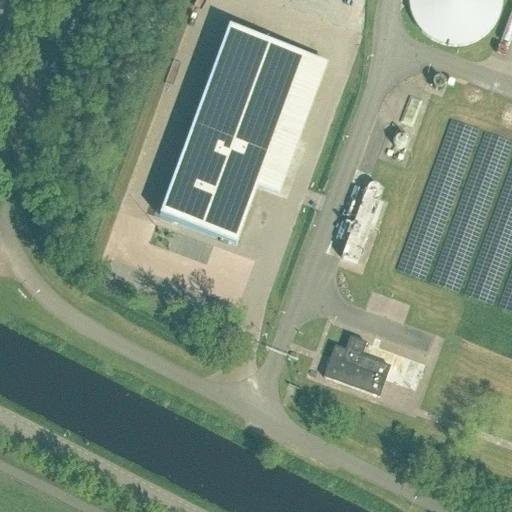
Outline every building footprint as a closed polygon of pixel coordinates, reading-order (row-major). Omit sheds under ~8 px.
[(407,0),(407,4),(408,8),(409,12),(410,16),(411,20),(413,23),(416,27),(418,30),(421,33),(424,36),(427,38),(430,40),(434,42),(438,44),(442,45),(446,46),(450,46),(454,47),(458,46),(462,46),(466,45),(470,44),(474,42),(477,40),(481,38),(484,36),(487,33),(490,30),(492,27),(494,23),(496,20),(498,16),(499,12),(500,8),(500,4),(500,0),(407,0)] [(237,247),(306,58),(229,30),(160,219),(237,247)] [(469,87),(461,99),(495,121),(503,109),(469,87)] [(363,191),(339,259),(355,265),(367,230),(371,232),(380,206),(371,203),(372,201),(376,200),(378,196),(378,191),(375,187),(371,186),(367,186),(365,188),(363,191)] [(334,350),(322,381),(378,402),(386,378),(388,374),(389,370),(389,369),(390,369),(361,359),(363,354),(365,346),(349,340),(344,353),(334,350)]
